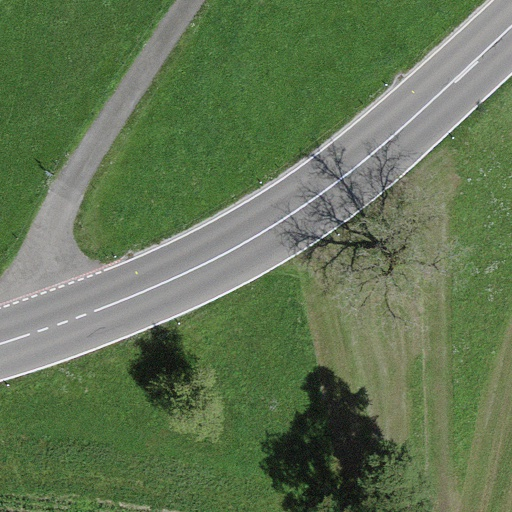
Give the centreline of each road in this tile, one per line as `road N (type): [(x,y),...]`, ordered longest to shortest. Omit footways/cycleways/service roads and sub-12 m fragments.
road 1 (secondary): [(511,29),(397,135),(282,222),(157,288),(0,346)]
road 2 (track): [(11,343),(67,199),(192,0)]
